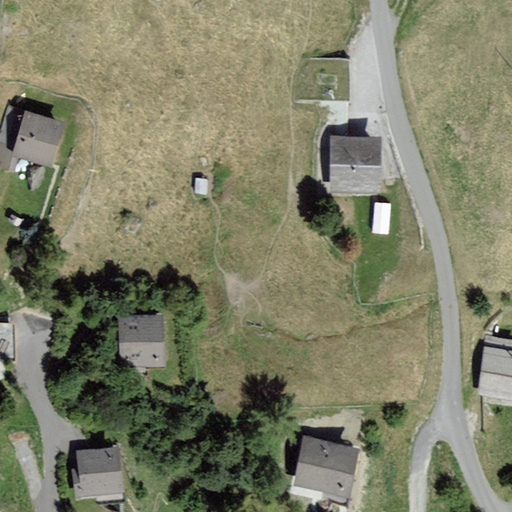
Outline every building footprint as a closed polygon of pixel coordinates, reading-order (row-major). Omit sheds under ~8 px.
[(70,121),(29,110),(17,157),(58,167),(70,121)] [(385,135),(334,135),(333,191),(384,191),(385,135)] [(170,315),(122,315),(123,365),(171,364),(170,315)] [(511,343),(488,340),(482,394),(511,397),(511,343)] [(368,449),(307,436),(297,486),(357,499),(368,449)] [(125,447),(80,452),(84,495),(129,490),(125,447)]
